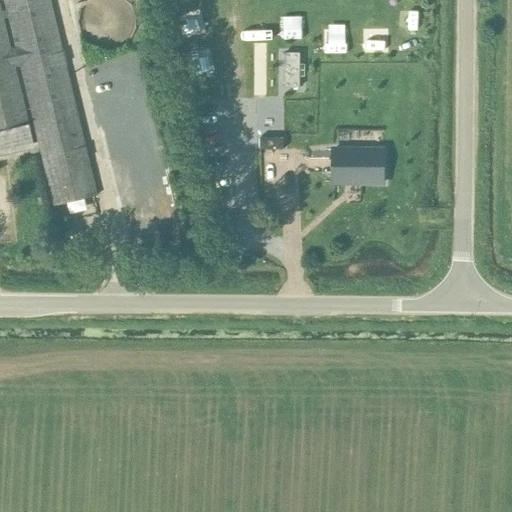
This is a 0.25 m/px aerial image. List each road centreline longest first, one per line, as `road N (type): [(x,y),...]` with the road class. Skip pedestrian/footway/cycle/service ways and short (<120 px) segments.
road 1 (unclassified): [(0,303),(460,307)]
road 2 (unclassified): [(460,307),(464,0)]
